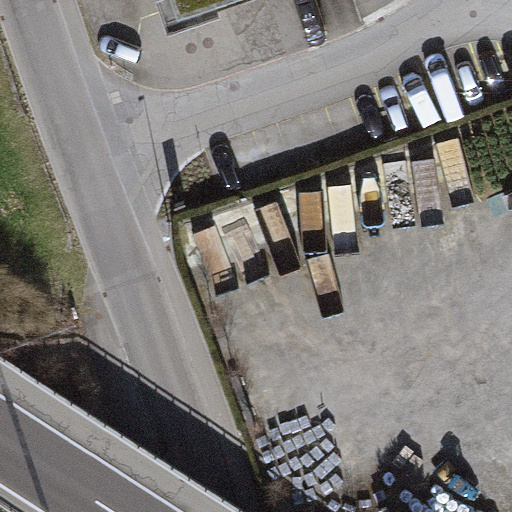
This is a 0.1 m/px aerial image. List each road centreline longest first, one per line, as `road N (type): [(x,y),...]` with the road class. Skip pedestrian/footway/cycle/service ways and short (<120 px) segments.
road 1 (tertiary): [(35,0),(222,511)]
road 2 (motorway): [(113,511),(0,439)]
